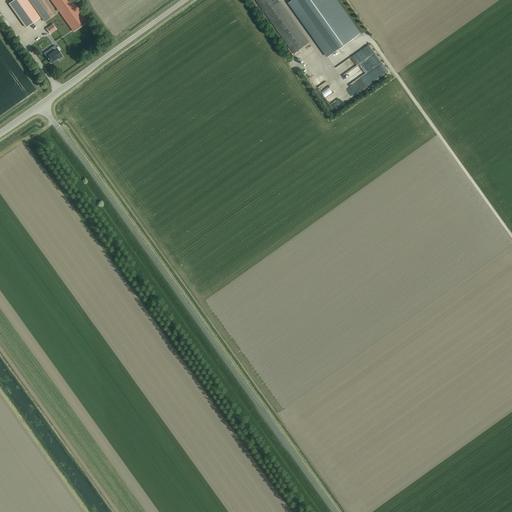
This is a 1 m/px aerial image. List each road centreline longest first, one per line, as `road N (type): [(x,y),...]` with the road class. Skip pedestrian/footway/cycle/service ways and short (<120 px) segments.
road 1 (unclassified): [(333,511),(40,104)]
road 2 (unclassified): [(40,104),(185,0)]
